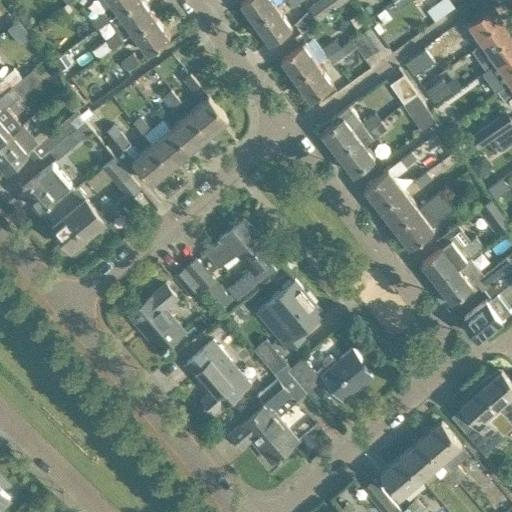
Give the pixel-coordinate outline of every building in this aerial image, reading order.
[(111,19),(110,19),(118,31),(119,31),(125,39),(135,31),(156,16),(144,0),(135,0),(120,11),(121,11),(111,19)] [(112,0),(120,11),(135,0),(112,0)] [(274,0),(242,0),(241,1),(256,21),(278,5),(274,0)] [(308,27),(335,7),(335,6),(343,0),(320,0),(311,7),(296,21),(302,31),(308,27)] [(352,0),(348,0),(344,3),(362,28),(369,23),(352,0)] [(394,0),(400,9),(412,0),(394,0)] [(437,19),(456,5),(451,0),(439,0),(429,8),(437,19)] [(483,41),(508,24),(494,4),(470,21),(483,41)] [(293,26),(278,5),(256,21),(271,42),(293,26)] [(343,18),(335,7),(308,27),(316,37),(343,18)] [(385,9),(378,14),(384,22),(391,17),(385,9)] [(98,28),(111,19),(105,11),(92,20),(98,28)] [(171,36),(156,16),(135,31),(149,51),(171,36)] [(487,68),(511,50),(511,28),(508,24),(483,41),(473,48),(487,68)] [(383,43),(371,25),(353,37),(357,44),(365,56),(383,43)] [(353,37),(347,30),(323,46),(328,54),(353,37)] [(107,39),(93,50),(99,58),(113,47),(125,39),(119,31),(118,31),(107,39)] [(357,44),(353,37),(328,54),(333,61),(357,44)] [(297,78),(319,62),(304,42),(282,57),(297,78)] [(426,47),(406,61),(416,74),(435,60),(426,47)] [(511,50),(487,68),(483,71),(497,91),(499,89),(511,81),(511,80),(511,50)] [(140,59),(134,51),(121,60),(127,68),(140,59)] [(174,52),(158,65),(165,74),(181,62),(174,52)] [(59,56),(53,61),(61,71),(67,66),(59,56)] [(333,82),(319,62),(297,78),(311,98),(333,82)] [(4,76),(0,79),(0,95),(13,85),(19,80),(23,77),(16,67),(15,67),(4,76)] [(192,72),(184,77),(194,89),(201,84),(192,72)] [(418,93),(404,73),(391,82),(404,102),(418,93)] [(444,78),(427,90),(435,102),(452,90),(444,78)] [(19,80),(13,85),(22,96),(28,91),(19,80)] [(511,80),(511,81),(499,89),(503,96),(511,90),(511,80)] [(0,109),(5,105),(6,106),(21,94),(13,85),(0,95),(0,109)] [(173,88),(165,94),(175,106),(182,100),(173,88)] [(470,92),(453,104),(459,113),(476,101),(470,92)] [(422,129),(436,120),(418,93),(404,102),(404,103),(422,129)] [(229,118),(210,94),(190,110),(210,134),(229,118)] [(336,122),(323,131),(339,152),(381,119),(375,112),(363,121),(350,104),(333,117),(336,122)] [(0,143),(22,125),(6,106),(5,105),(0,109),(0,143)] [(479,146),(494,136),(511,123),(511,116),(507,108),(471,134),(479,146)] [(210,134),(190,110),(171,126),(191,150),(210,134)] [(22,125),(0,143),(0,160),(8,170),(30,152),(34,148),(41,156),(50,148),(86,119),(80,113),(73,119),(69,116),(55,128),(40,141),(36,136),(24,123),(22,125)] [(141,114),(134,120),(145,132),(151,126),(141,114)] [(93,128),(86,119),(50,148),(58,158),(93,128)] [(388,128),(387,127),(381,119),(339,152),(354,172),(375,156),(366,144),(388,128)] [(171,166),(152,142),(141,152),(115,122),(108,128),(133,158),(152,182),(171,166)] [(511,123),(494,136),(502,149),(511,142),(511,123)] [(191,150),(171,126),(152,142),(171,166),(191,150)] [(412,150),(401,158),(407,165),(418,157),(412,150)] [(117,156),(104,165),(129,195),(142,186),(117,156)] [(54,160),(23,187),(46,215),(55,208),(78,189),(54,160)] [(389,167),(365,186),(380,206),(404,187),(389,167)] [(428,170),(415,179),(421,186),(433,177),(428,170)] [(55,208),(49,213),(56,220),(53,223),(74,248),(107,220),(86,195),(79,187),(78,189),(55,208)] [(419,207),(404,187),(380,206),(395,226),(420,207),(419,207)] [(443,189),(419,207),(420,207),(395,226),(411,246),(435,227),(433,225),(456,208),(443,189)] [(492,196),(479,207),(498,233),(511,224),(492,196)] [(466,200),(460,205),(468,215),(479,207),(472,198),(467,201),(466,200)] [(228,286),(232,291),(228,294),(197,257),(186,266),(199,281),(204,287),(218,303),(225,311),(240,299),(277,268),(270,259),(275,254),(244,217),(220,238),(219,237),(215,240),(215,241),(206,249),(220,265),(238,250),(251,266),(228,286)] [(471,255),(485,245),(477,234),(462,245),(454,233),(440,243),(442,246),(422,261),(437,281),(471,255)] [(471,255),(438,281),(453,300),(478,281),(483,288),(484,287),(511,266),(511,260),(507,253),(490,266),(484,271),(471,255)] [(186,266),(176,274),(194,296),(204,287),(199,281),(186,266)] [(511,310),(498,293),(511,282),(511,266),(484,287),(492,297),(489,300),(488,298),(465,316),(479,336),(511,310)] [(301,328),(323,310),(296,278),(272,298),(257,309),(291,349),(307,335),(301,328)] [(177,296),(166,283),(131,313),(162,349),(185,330),(165,306),(177,296)] [(267,336),(256,346),(278,373),(277,373),(279,376),(299,399),(308,391),(288,368),(292,365),(267,336)] [(214,338),(207,344),(187,361),(212,391),(203,399),(214,411),(222,403),(224,405),(245,388),(252,382),(214,338)] [(303,355),(292,365),(288,368),(308,391),(312,388),(326,376),(345,398),(373,374),(360,359),(362,357),(353,346),(336,360),(331,353),(323,360),(325,363),(322,365),(323,366),(317,371),(303,355)] [(506,412),(511,406),(511,379),(502,368),(492,377),(490,374),(480,382),(483,385),(482,386),(503,411),(504,410),(506,412)] [(299,399),(279,376),(259,393),(267,402),(232,432),(242,444),(252,435),(273,460),(279,455),(280,456),(283,454),(282,452),(298,438),(279,416),(299,399)] [(511,427),(511,420),(503,411),(482,386),(481,387),(478,384),(469,391),(472,394),(462,403),(478,422),(469,429),(487,451),(505,436),(504,435),(511,427)] [(470,451),(443,419),(422,437),(441,459),(449,468),(470,451)] [(421,476),(441,459),(422,437),(402,454),(421,476)] [(401,494),(421,476),(402,454),(382,472),(401,494)] [(459,462),(451,470),(459,479),(467,472),(459,462)] [(459,479),(451,470),(442,477),(450,486),(459,479)] [(402,511),(403,511),(394,502),(374,478),(364,487),(385,510),(386,511),(402,511)] [(0,508),(10,497),(0,487),(0,508)] [(404,511),(429,511),(418,496),(409,503),(411,505),(404,511)] [(356,511),(348,502),(340,508),(339,508),(334,511),(356,511)]
